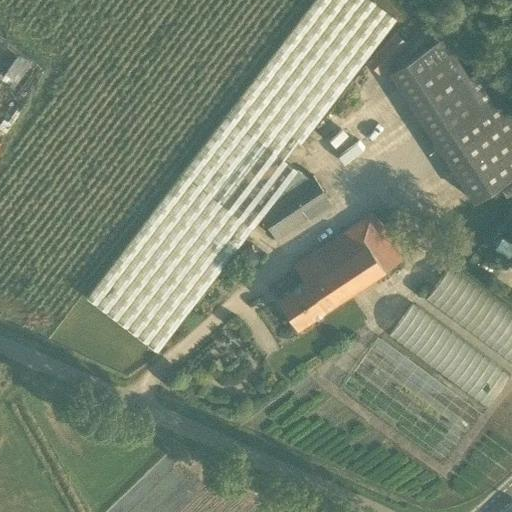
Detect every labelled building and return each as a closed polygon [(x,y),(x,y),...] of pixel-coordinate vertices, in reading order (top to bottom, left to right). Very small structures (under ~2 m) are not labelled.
[(371,0),(313,0),(225,115),(283,159),(297,140),(300,143),(396,19),(371,0)] [(369,64),(379,74),(407,44),(397,34),(369,64)] [(465,81),(438,39),(387,72),(472,202),(511,175),(511,121),(479,71),(465,81)] [(19,53),(6,73),(19,81),(32,61),(19,53)] [(295,169),(283,159),(225,115),(85,297),(156,351),(260,215),(276,240),(331,204),(313,175),(308,178),(295,169)] [(334,145),(348,160),(365,144),(352,129),(334,145)] [(293,265),(303,281),(277,299),(297,329),(401,260),(372,213),(293,265)] [(425,300),(511,363),(511,314),(448,268),(425,300)] [(390,335),(486,406),(510,375),(413,303),(390,335)]
